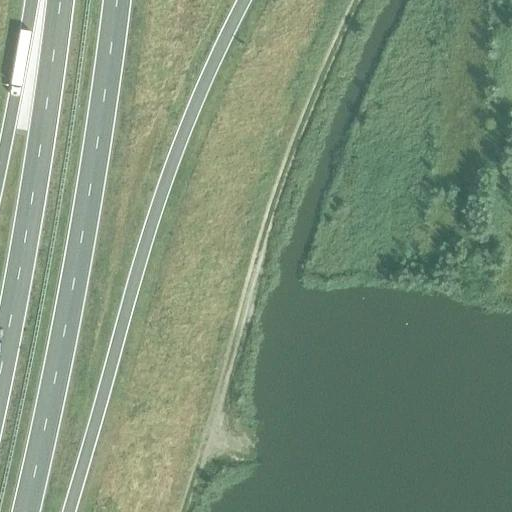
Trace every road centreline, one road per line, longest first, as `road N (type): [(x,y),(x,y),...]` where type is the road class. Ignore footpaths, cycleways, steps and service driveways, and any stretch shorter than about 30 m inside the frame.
road 1 (trunk): [(69,511),(150,223),(246,0)]
road 2 (track): [(356,0),(271,203),(182,511)]
road 3 (trunk): [(25,511),(83,228),(116,0)]
road 4 (trunk): [(60,0),(0,373)]
road 5 (trunk): [(34,0),(0,169)]
